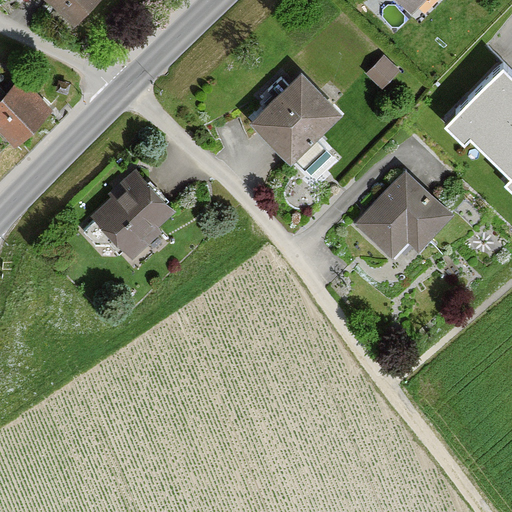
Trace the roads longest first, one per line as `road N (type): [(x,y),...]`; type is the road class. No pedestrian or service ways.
road 1 (residential): [(390,383),(230,180),(126,89)]
road 2 (secondary): [(0,215),(126,89)]
road 3 (track): [(485,511),(390,383)]
road 4 (residential): [(126,89),(0,24)]
road 5 (secondary): [(126,89),(219,0)]
